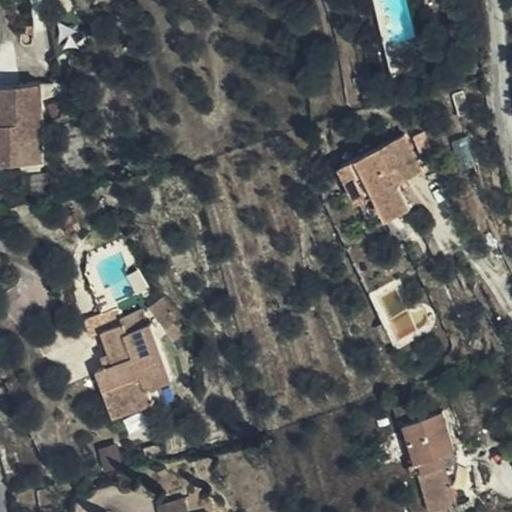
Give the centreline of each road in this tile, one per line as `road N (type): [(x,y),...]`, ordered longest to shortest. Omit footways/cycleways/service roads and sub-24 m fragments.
road 1 (unknown): [(0,257),(15,264),(82,377)]
road 2 (unclassified): [(511,129),(493,0)]
